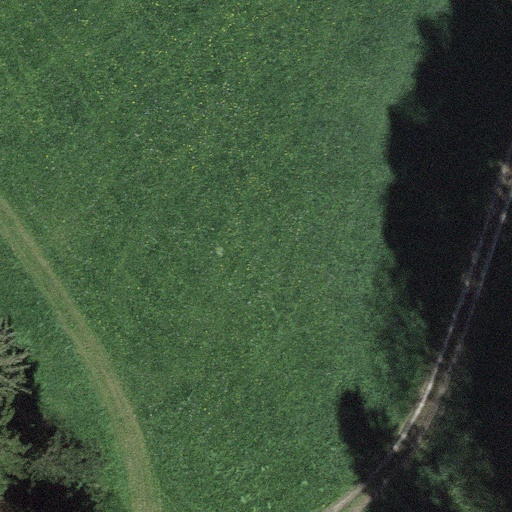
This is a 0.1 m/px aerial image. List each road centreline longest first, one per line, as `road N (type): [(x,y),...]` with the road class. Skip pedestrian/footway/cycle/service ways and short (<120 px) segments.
road 1 (track): [(338,511),(443,399),(511,197)]
road 2 (track): [(134,511),(0,247)]
